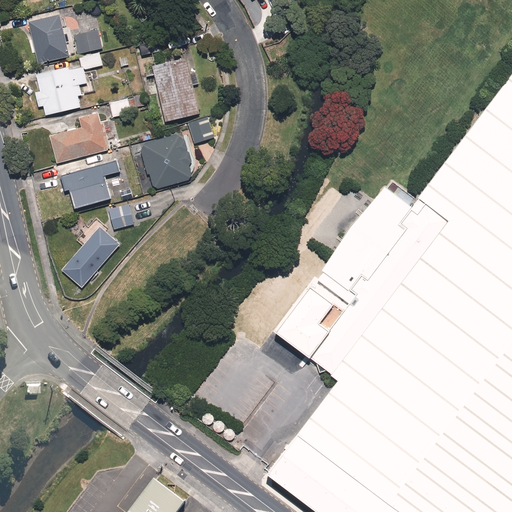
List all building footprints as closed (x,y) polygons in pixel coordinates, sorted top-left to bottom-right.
[(26,22),(31,41),(27,42),(30,53),(33,52),(36,64),(67,57),(64,43),(73,41),(71,30),(62,32),(58,15),(26,22)] [(101,49),(97,30),(73,35),(78,54),(101,49)] [(98,52),(80,56),(83,69),(102,65),(98,52)] [(197,112),(184,60),(149,69),(162,121),(197,112)] [(76,69),(75,66),(35,74),(38,91),(33,92),(36,107),(43,105),(45,116),(95,106),(89,73),(83,74),(82,68),(76,69)] [(511,511),(511,72),(412,203),(386,184),(276,330),(294,343),(341,378),(269,472),(322,511),(511,511)] [(132,114),(128,96),(107,101),(111,119),(132,114)] [(101,112),(79,118),(82,127),(47,136),(54,164),(111,150),(101,112)] [(217,138),(209,116),(185,124),(193,146),(217,138)] [(190,179),(181,136),(136,146),(145,189),(190,179)] [(54,164),(50,165),(54,178),(60,177),(63,191),(67,190),(72,209),(109,200),(103,177),(120,172),(114,149),(111,150),(54,164)] [(127,203),(105,208),(110,231),(132,227),(127,203)] [(118,244),(98,226),(59,269),(79,287),(118,244)] [(208,408),(199,419),(228,445),(238,435),(208,408)] [(179,511),(186,503),(156,481),(132,511),(179,511)]
